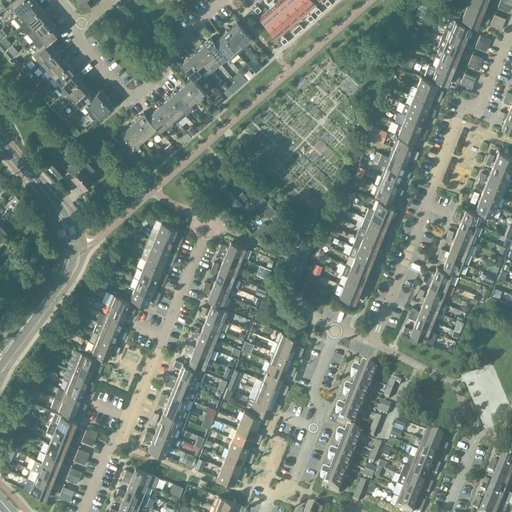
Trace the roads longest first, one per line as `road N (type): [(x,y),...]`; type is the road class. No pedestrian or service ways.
road 1 (residential): [(334,329),(373,343),(462,112),(484,98),(511,33)]
road 2 (residential): [(79,511),(109,444),(125,435),(202,238)]
road 3 (tertiary): [(0,358),(56,284),(69,246),(57,211),(0,140)]
road 4 (residential): [(81,25),(79,43),(132,101),(162,75),(168,52),(188,29),(223,0)]
road 5 (residential): [(265,511),(293,485),(320,409),(311,391),(334,329)]
